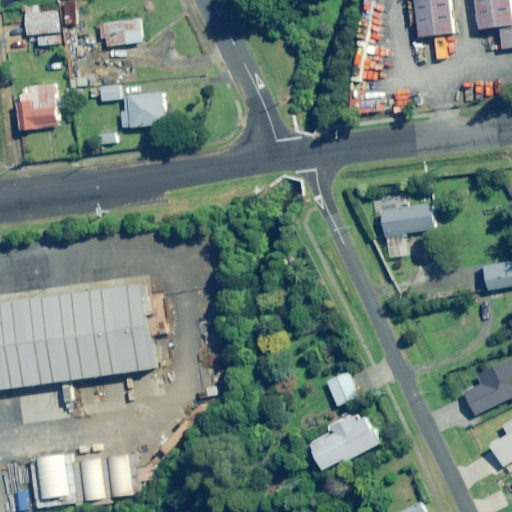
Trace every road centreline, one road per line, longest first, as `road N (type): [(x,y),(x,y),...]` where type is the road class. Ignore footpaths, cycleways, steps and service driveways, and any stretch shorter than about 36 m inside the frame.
road 1 (residential): [(314,152),(326,208),(469,511)]
road 2 (residential): [(0,197),(280,157)]
road 3 (residential): [(314,152),(511,127)]
road 4 (residential): [(211,0),(267,112),(280,157)]
